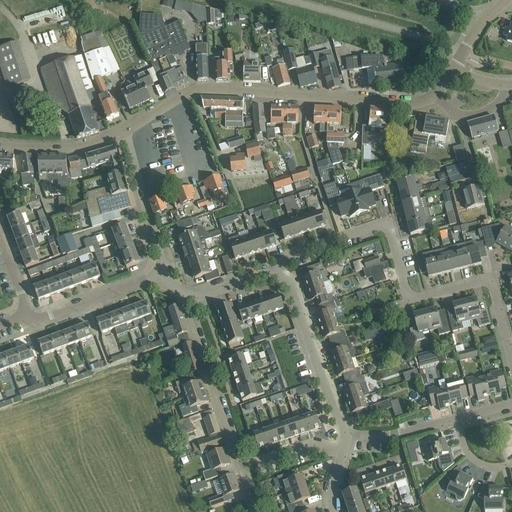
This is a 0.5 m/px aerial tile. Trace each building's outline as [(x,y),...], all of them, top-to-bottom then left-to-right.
[(222,11),(216,11),(215,10),(206,11),(207,25),(216,24),(216,20),(222,19),(222,11)] [(140,15),(139,37),(140,39),(146,53),(152,66),(154,65),(155,66),(153,67),(160,85),(164,94),(188,83),(181,68),(178,69),(176,63),(173,57),(184,52),(191,49),(185,36),(179,23),(166,28),(160,16),(140,15)] [(267,26),(268,32),(276,30),(275,24),(274,24),(267,26)] [(102,32),(82,38),(81,38),(83,43),(81,44),(93,82),(95,81),(102,78),(120,71),(102,32)] [(0,47),(0,65),(7,88),(31,81),(18,42),(0,47)] [(343,49),(353,53),(355,49),(345,45),(336,46),(337,49),(343,49)] [(197,82),(209,81),(207,46),(196,47),(197,82)] [(233,51),(236,61),(245,59),(243,52),(242,52),(241,49),(233,51)] [(296,72),(301,88),(317,83),(309,57),(304,58),(304,57),(295,60),(293,50),(284,52),(288,71),(297,69),(298,71),(296,72)] [(323,68),(329,90),(341,87),(331,51),(317,55),(316,54),(310,55),(313,65),(314,70),(323,68)] [(278,87),(278,88),(290,84),(281,52),(275,54),(278,67),(273,68),(278,87)] [(216,71),(216,81),(230,81),(230,73),(233,72),(233,53),(223,53),(224,59),(215,59),(216,71)] [(376,87),(405,83),(403,65),(399,65),(398,57),(387,54),(387,58),(383,59),(383,57),(361,57),(352,58),(354,70),(366,69),(367,85),(375,84),(376,87)] [(41,68),(42,74),(52,104),(55,113),(62,111),(69,116),(77,139),(99,132),(97,123),(89,102),(97,99),(94,89),(83,55),(41,68)] [(246,63),(246,61),(244,61),(243,81),(261,82),(261,64),(246,63)] [(121,92),(129,110),(151,100),(146,89),(154,85),(151,80),(148,72),(134,78),(137,85),(121,92)] [(98,98),(106,120),(119,115),(113,100),(112,101),(102,79),(95,82),(100,98),(98,98)] [(8,91),(13,105),(32,98),(27,85),(8,91)] [(212,111),(215,111),(215,98),(201,97),(203,108),(212,108),(212,111)] [(216,120),(226,119),(226,117),(243,118),(243,113),(236,113),(236,109),(243,109),(244,99),(215,98),(215,111),(216,120)] [(255,127),(256,134),(257,141),(263,140),(261,126),(265,125),(264,123),(263,106),(253,106),(254,123),(255,127)] [(270,125),(283,124),(286,124),(286,107),(270,107),(270,117),(270,125)] [(286,124),(283,124),(283,136),(292,136),(292,124),(298,124),(298,107),(286,107),(286,124)] [(320,133),(327,133),(328,108),(315,108),(314,124),(324,124),(324,127),(320,127),(320,133)] [(328,108),(327,133),(334,134),(334,128),(329,128),(330,124),(341,125),(341,109),(328,108)] [(363,133),(362,146),(370,146),(370,138),(385,140),(386,130),(388,111),(371,109),(368,133),(363,133)] [(468,124),(472,139),(481,136),(498,132),(497,126),(494,116),(468,124)] [(226,117),(226,119),(225,127),(243,128),(243,126),(245,126),(245,123),(243,123),(243,118),(226,117)] [(435,142),(445,143),(446,139),(449,121),(431,118),(431,119),(426,118),(426,117),(425,117),(424,124),(416,123),(416,122),(410,152),(426,155),(429,136),(436,137),(435,142)] [(267,130),(268,140),(275,139),(274,129),(267,130)] [(308,138),(312,149),(319,146),(315,135),(308,138)] [(344,136),(327,135),(327,144),(328,144),(339,144),(344,144),(344,136)] [(228,141),(230,149),(241,146),(239,138),(228,141)] [(245,147),(248,158),(261,156),(258,144),(245,147)] [(339,150),(339,144),(328,144),(328,149),(333,165),(342,163),(339,150)] [(453,148),(457,163),(467,160),(463,146),(453,148)] [(108,170),(110,177),(122,173),(123,173),(116,147),(85,156),(68,159),(71,170),(70,170),(72,179),(83,178),(81,171),(91,168),(102,166),(104,171),(108,170)] [(0,168),(14,169),(14,156),(0,155),(0,168)] [(24,173),(22,174),(23,187),(34,186),(34,174),(33,169),(31,155),(22,156),(24,173)] [(237,159),(231,159),(232,172),(246,171),(244,155),(237,156),(237,159)] [(58,189),(69,188),(66,156),(38,156),(38,166),(39,181),(58,180),(58,189)] [(287,161),(293,183),(310,178),(307,169),(296,172),(292,160),(287,161)] [(446,168),(449,178),(450,185),(469,180),(464,163),(446,168)] [(122,173),(110,177),(107,178),(109,188),(87,194),(87,195),(89,203),(87,204),(88,209),(91,219),(111,214),(120,211),(122,211),(131,208),(131,207),(130,207),(126,193),(128,192),(124,180),(122,173)] [(362,190),(352,194),(359,215),(369,211),(368,208),(376,206),(371,192),(384,187),(381,178),(380,175),(362,181),(365,191),(363,191),(362,190)] [(272,181),(275,190),(292,185),(290,176),(272,181)] [(223,190),(224,190),(219,177),(204,182),(207,189),(210,188),(212,194),(213,194),(215,199),(225,196),(223,190)] [(397,183),(400,193),(423,188),(422,184),(416,186),(414,178),(397,183)] [(436,184),(438,192),(448,190),(447,186),(450,186),(449,181),(446,182),(436,184)] [(359,215),(352,194),(343,197),(343,198),(340,199),(335,183),(323,186),(330,207),(337,205),(341,217),(349,215),(350,218),(359,215)] [(180,202),(182,205),(194,201),(192,195),(195,194),(192,187),(177,192),(180,202)] [(479,187),(462,191),(467,210),(484,205),(482,199),(486,198),(484,189),(480,190),(479,187)] [(400,193),(402,204),(419,200),(418,193),(424,191),(423,188),(400,193)] [(446,203),(446,204),(451,203),(450,201),(451,200),(448,192),(441,194),(444,202),(445,202),(446,204),(446,203)] [(35,195),(25,198),(25,206),(35,203),(35,195)] [(165,205),(168,204),(165,196),(150,202),(155,215),(164,212),(167,210),(165,205)] [(287,199),(283,200),(284,205),(285,208),(296,204),(293,197),(287,199)] [(402,204),(405,214),(428,208),(427,205),(421,206),(419,200),(402,204)] [(41,207),(39,202),(29,205),(31,211),(41,207)] [(205,202),(197,204),(199,210),(207,207),(205,202)] [(86,203),(70,210),(72,214),(88,209),(87,204),(86,203)] [(268,205),(253,210),(255,215),(270,210),(268,205)] [(309,209),(311,215),(316,229),(326,226),(321,212),(319,206),(309,209)] [(408,225),(425,220),(431,219),(428,208),(405,214),(408,225)] [(37,212),(40,220),(46,218),(43,210),(37,212)] [(179,216),(177,210),(170,212),(172,218),(179,216)] [(122,218),(120,211),(111,214),(91,219),(93,227),(122,218)] [(8,218),(13,230),(25,226),(20,213),(8,218)] [(453,213),(447,215),(450,226),(456,224),(453,213)] [(311,215),(301,219),(305,233),(316,229),(311,215)] [(46,218),(40,220),(45,233),(51,231),(46,218)] [(176,224),(181,231),(194,227),(191,219),(176,224)] [(301,219),(290,222),(295,236),(305,233),(301,219)] [(425,220),(408,225),(411,236),(434,230),(433,226),(427,227),(425,220)] [(295,236),(290,222),(280,226),(285,240),(295,236)] [(25,226),(13,230),(17,243),(30,238),(36,236),(31,224),(25,226)] [(112,230),(117,243),(130,238),(126,225),(112,230)] [(462,233),(469,232),(467,225),(461,227),(462,233)] [(492,240),(507,249),(511,240),(511,230),(506,226),(504,228),(498,225),(481,229),(485,242),(492,240)] [(179,238),(183,249),(206,242),(211,240),(209,236),(208,233),(206,234),(205,231),(200,228),(193,230),(194,233),(187,236),(186,235),(185,235),(185,236),(179,238)] [(272,232),(262,235),(266,249),(277,246),(272,232)] [(46,236),(50,245),(55,243),(52,234),(46,236)] [(57,240),(62,255),(67,254),(68,256),(79,251),(72,234),(57,240)] [(241,242),(245,256),(256,253),(251,239),(250,235),(240,239),(241,242)] [(262,235),(251,239),(256,253),(266,249),(262,235)] [(245,256),(241,242),(239,236),(229,240),(235,260),(245,256)] [(96,237),(91,239),(94,247),(95,251),(100,249),(96,237)] [(17,243),(22,255),(34,250),(30,238),(17,243)] [(83,241),(87,250),(94,247),(91,239),(90,238),(83,241)] [(117,243),(122,255),(135,250),(130,238),(117,243)] [(487,257),(483,242),(477,243),(476,241),(465,244),(471,267),(481,264),(480,259),(487,257)] [(186,259),(188,258),(202,254),(202,253),(205,252),(209,251),(206,242),(183,249),(186,259)] [(55,243),(50,245),(54,258),(60,256),(55,243)] [(465,244),(454,247),(460,270),(471,267),(465,244)] [(374,245),(362,249),(363,255),(376,251),(374,245)] [(87,250),(77,253),(79,259),(91,254),(94,262),(98,260),(95,251),(94,247),(87,250)] [(444,249),(445,255),(450,272),(460,270),(454,247),(444,249)] [(95,251),(98,260),(99,263),(105,261),(100,249),(95,251)] [(34,250),(22,255),(26,267),(39,263),(34,250)] [(135,250),(122,255),(126,268),(140,263),(135,250)] [(437,251),(433,252),(439,275),(450,272),(445,255),(439,257),(437,251)] [(188,258),(192,269),(208,264),(205,252),(202,253),(202,254),(188,258)] [(433,252),(423,255),(423,257),(416,259),(420,274),(427,273),(428,278),(439,275),(433,252)] [(77,253),(65,258),(67,263),(79,259),(77,253)] [(378,256),(364,261),(366,269),(381,264),(378,256)] [(65,258),(53,262),(55,268),(67,263),(65,258)] [(105,261),(99,263),(104,276),(110,274),(105,261)] [(229,261),(224,263),(227,274),(233,272),(229,261)] [(53,262),(40,267),(42,272),(47,270),(48,274),(56,272),(54,268),(55,268),(53,262)] [(208,264),(192,269),(195,279),(205,276),(207,282),(206,282),(207,282),(220,278),(218,271),(212,273),(208,264)] [(304,278),(307,289),(330,282),(328,273),(324,271),(321,264),(310,267),(312,273),(308,274),(308,276),(304,278)] [(95,265),(83,269),(88,282),(100,277),(95,265)] [(42,272),(40,267),(28,271),(30,277),(42,272)] [(83,269),(71,274),(76,287),(88,282),(83,269)] [(71,274),(59,278),(63,291),(76,287),(71,274)] [(59,278),(46,283),(51,296),(63,291),(59,278)] [(321,300),(322,305),(333,302),(331,294),(332,294),(333,291),(330,282),(307,289),(311,301),(316,299),(317,301),(321,300)] [(51,296),(46,283),(34,288),(39,300),(51,296)] [(269,299),(274,312),(284,309),(279,295),(269,299)] [(258,302),(263,316),(274,312),(269,299),(258,302)] [(476,299),(464,302),(469,321),(477,319),(479,327),(490,325),(486,310),(479,312),(476,299)] [(316,316),(320,327),(336,322),(332,310),(335,309),(341,307),(339,301),(333,303),(333,302),(322,305),(324,311),(320,312),(321,314),(316,316)] [(248,306),(253,319),(263,316),(258,302),(248,306)] [(469,321),(464,302),(453,305),(456,318),(449,320),(452,332),(464,329),(462,323),(469,321)] [(146,303),(134,307),(139,320),(145,317),(147,323),(153,321),(146,303)] [(217,310),(220,318),(235,313),(232,304),(217,310)] [(188,333),(179,305),(169,309),(178,336),(188,333)] [(238,309),(240,316),(242,321),(243,326),(244,326),(243,323),(253,319),(248,306),(238,309)] [(134,307),(122,312),(126,324),(133,322),(135,326),(140,324),(139,320),(134,307)] [(437,309),(425,312),(430,331),(437,329),(439,336),(450,333),(449,330),(447,320),(440,322),(437,309)] [(122,312),(109,316),(114,329),(126,324),(122,312)] [(430,331),(425,312),(413,315),(417,328),(410,330),(413,342),(424,339),(422,333),(430,331)] [(220,318),(223,327),(242,321),(240,316),(236,317),(235,313),(220,318)] [(114,329),(109,316),(97,321),(102,334),(114,329)] [(223,327),(226,336),(241,331),(240,327),(243,326),(242,321),(223,327)] [(333,338),(335,343),(345,339),(343,331),(339,332),(336,322),(320,327),(324,339),(329,337),(329,339),(333,338)] [(88,324),(76,329),(80,342),(93,337),(88,324)] [(76,329),(63,334),(68,346),(80,342),(76,329)] [(241,331),(226,336),(229,345),(244,340),(241,331)] [(160,341),(148,346),(150,351),(162,346),(168,344),(167,340),(164,333),(158,335),(160,341)] [(63,334),(51,338),(56,351),(68,346),(63,334)] [(177,336),(167,340),(168,344),(170,348),(173,347),(173,346),(180,343),(177,336)] [(56,351),(51,338),(39,343),(43,355),(56,351)] [(335,364),(350,359),(355,358),(349,338),(345,340),(345,339),(335,343),(337,349),(333,350),(334,352),(331,353),(335,364)] [(181,346),(186,359),(180,361),(185,375),(200,371),(191,342),(181,346)] [(497,344),(486,346),(488,353),(499,350),(497,344)] [(30,346),(17,350),(22,364),(35,359),(30,346)] [(148,346),(136,350),(137,355),(150,351),(148,346)] [(176,355),(173,347),(170,348),(171,350),(160,354),(162,360),(176,355)] [(124,354),(123,354),(125,359),(137,355),(136,350),(131,352),(129,348),(123,351),(124,354)] [(17,350),(5,355),(10,368),(22,364),(17,350)] [(465,351),(457,353),(459,362),(467,360),(465,351)] [(125,359),(123,354),(112,358),(114,363),(125,359)] [(5,355),(0,356),(0,372),(10,368),(5,355)] [(228,360),(232,370),(246,365),(243,355),(228,360)] [(357,378),(361,376),(358,369),(354,370),(350,359),(335,364),(338,376),(343,374),(344,376),(348,375),(350,380),(357,378)] [(418,365),(420,370),(439,364),(438,359),(418,365)] [(90,367),(91,371),(93,376),(92,371),(104,367),(102,362),(90,367)] [(232,370),(235,380),(250,376),(246,365),(232,370)] [(416,370),(403,374),(406,382),(419,377),(416,370)] [(490,376),(484,378),(489,395),(494,394),(495,397),(501,395),(500,389),(506,388),(502,370),(490,373),(490,376)] [(91,371),(79,376),(81,380),(93,376),(91,371)] [(55,385),(67,380),(65,375),(53,380),(55,385)] [(79,376),(67,380),(69,385),(81,380),(79,376)] [(235,380),(239,391),(253,386),(250,376),(235,380)] [(344,391),(347,402),(364,397),(360,387),(364,385),(361,376),(357,378),(359,384),(348,387),(348,389),(344,391)] [(489,395),(484,378),(478,379),(477,377),(466,380),(468,387),(470,397),(477,395),(478,401),(484,399),(484,397),(489,395)] [(184,391),(186,398),(205,391),(202,381),(190,385),(188,380),(182,381),(175,384),(178,393),(184,391)] [(452,386),(446,388),(451,405),(456,404),(457,407),(463,405),(462,399),(468,398),(463,380),(452,383),(452,386)] [(44,383),(31,388),(32,392),(46,388),(44,383)] [(253,386),(239,391),(242,401),(256,396),(253,386)] [(451,405),(446,388),(440,389),(439,386),(428,390),(432,407),(438,405),(440,411),(446,409),(445,407),(451,405)] [(19,391),(21,396),(32,392),(31,388),(19,391)] [(424,390),(420,392),(422,400),(420,406),(425,408),(428,402),(424,390)] [(205,391),(186,398),(188,404),(179,407),(183,418),(193,414),(199,412),(197,406),(209,402),(205,391)] [(21,396),(8,401),(10,406),(23,401),(21,396)] [(364,397),(347,402),(351,414),(360,411),(362,418),(374,415),(371,407),(367,408),(364,397)] [(398,400),(390,403),(395,417),(402,415),(398,400)] [(316,414),(305,417),(310,431),(321,428),(316,414)] [(215,415),(204,419),(210,438),(198,442),(201,452),(214,448),(223,445),(219,433),(220,433),(215,415)] [(305,417),(295,421),(300,435),(310,431),(305,417)] [(187,420),(176,423),(181,436),(194,431),(193,430),(191,424),(189,419),(187,420)] [(295,421),(285,424),(290,438),(300,435),(295,421)] [(285,424),(274,428),(279,442),(290,438),(285,424)] [(274,428),(264,431),(269,445),(279,442),(274,428)] [(269,445),(264,431),(254,435),(259,449),(269,445)] [(439,445),(435,446),(435,443),(424,446),(427,456),(429,462),(437,460),(440,468),(443,473),(446,470),(454,464),(450,459),(452,458),(451,452),(448,452),(445,441),(438,443),(439,445)] [(203,472),(206,481),(223,476),(220,468),(230,465),(225,450),(215,453),(207,455),(211,470),(203,472)] [(401,466),(391,469),(396,484),(406,480),(401,466)] [(446,491),(456,496),(456,498),(456,500),(458,501),(460,501),(461,501),(463,499),(464,500),(473,481),(463,476),(464,473),(458,467),(446,477),(451,482),(446,491)] [(391,469),(381,473),(386,487),(396,484),(391,469)] [(285,488),(287,493),(306,487),(302,476),(292,479),(290,473),(277,478),(281,489),(285,488)] [(381,473),(370,476),(375,491),(386,487),(381,473)] [(234,475),(219,481),(225,496),(240,491),(234,475)] [(362,487),(363,490),(366,499),(377,495),(375,491),(370,476),(360,480),(362,487)] [(478,497),(484,500),(484,510),(503,509),(503,488),(491,488),(491,486),(484,483),(480,492),(478,497)] [(285,501),(288,511),(290,511),(302,508),(300,502),(310,499),(306,487),(287,493),(289,500),(285,501)] [(342,494),(345,502),(360,497),(358,492),(363,490),(362,487),(357,489),(342,494)] [(419,489),(417,490),(419,496),(422,497),(427,492),(425,490),(419,489)] [(208,500),(211,508),(216,506),(225,503),(222,495),(213,498),(208,500)] [(345,502),(348,511),(362,506),(360,497),(345,502)]
